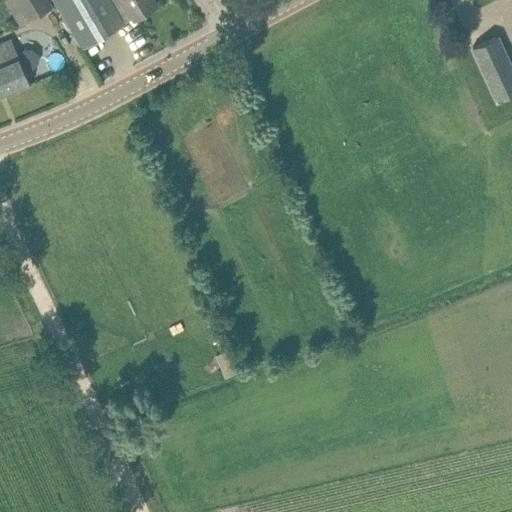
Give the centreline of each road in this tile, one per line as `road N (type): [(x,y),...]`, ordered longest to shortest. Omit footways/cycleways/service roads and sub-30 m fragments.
road 1 (track): [(136,511),(0,204)]
road 2 (tertiary): [(0,143),(66,119),(229,33)]
